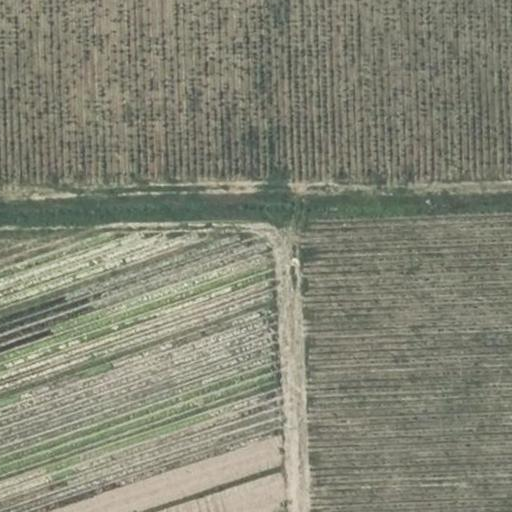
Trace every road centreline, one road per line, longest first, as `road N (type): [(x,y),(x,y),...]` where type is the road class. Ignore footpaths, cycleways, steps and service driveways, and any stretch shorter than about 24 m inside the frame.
road 1 (track): [(511,189),(0,194)]
road 2 (track): [(299,511),(291,238),(301,188)]
road 3 (track): [(291,238),(267,230),(0,226)]
